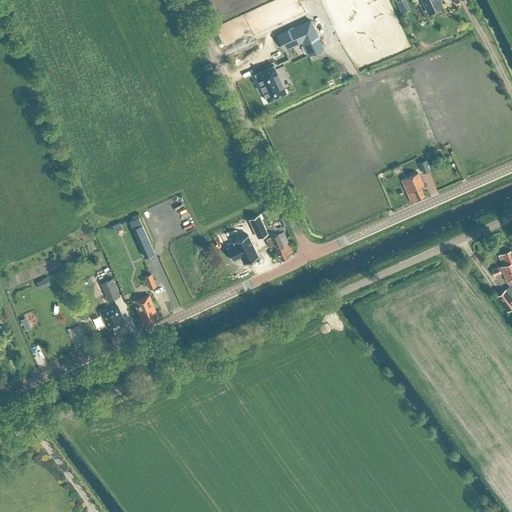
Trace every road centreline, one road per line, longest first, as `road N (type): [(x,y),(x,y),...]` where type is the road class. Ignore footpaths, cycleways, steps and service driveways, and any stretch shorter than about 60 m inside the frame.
road 1 (unclassified): [(0,439),(511,214)]
road 2 (tertiary): [(0,392),(310,256)]
road 3 (tertiary): [(310,256),(188,0)]
road 4 (tertiary): [(310,256),(511,166)]
